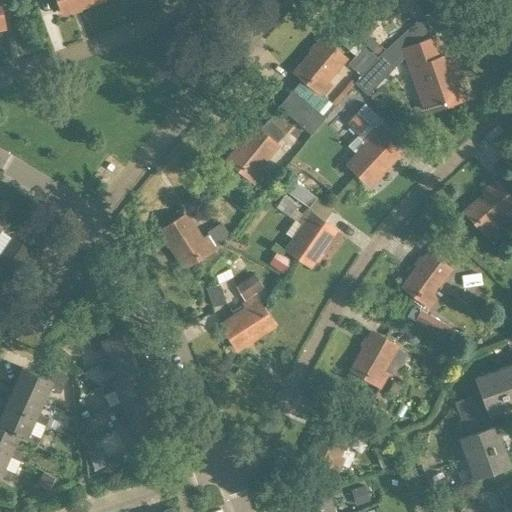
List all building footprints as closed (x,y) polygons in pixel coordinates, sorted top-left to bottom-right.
[(57,0),(62,14),(103,0),(57,0)] [(372,0),(385,18),(396,11),(393,6),(402,0),(372,0)] [(363,42),(368,36),(373,31),(360,19),(350,31),(363,42)] [(376,54),(381,48),(368,36),(363,42),(376,54)] [(404,50),(399,37),(376,59),(354,85),(367,96),(406,56),(426,112),(464,99),(449,56),(440,59),(433,40),(432,40),(404,50)] [(323,40),(295,74),(321,96),(330,86),(326,82),(345,59),(323,40)] [(280,108),(310,134),(324,117),(294,92),(280,108)] [(358,135),(368,125),(356,113),(346,123),(358,135)] [(277,146),(276,145),(259,131),(255,128),(227,161),(264,191),(273,181),(258,169),(277,146)] [(368,144),(357,156),(348,166),(369,185),(399,154),(374,130),(364,140),(368,144)] [(473,221),(487,237),(497,229),(494,224),(511,207),(511,200),(497,183),(464,212),(473,221)] [(308,208),(315,198),(296,184),(289,194),(308,208)] [(276,210),(288,218),(297,206),(285,197),(276,210)] [(287,250),(310,267),(335,231),(307,212),(300,222),(304,225),(287,250)] [(184,268),(213,249),(206,238),(201,241),(185,216),(161,231),(184,268)] [(222,223),(207,233),(216,246),(225,240),(224,238),(229,235),(222,223)] [(466,228),(457,236),(462,241),(471,234),(466,228)] [(0,293),(29,251),(13,240),(0,258),(0,293)] [(284,274),(291,263),(276,252),(268,264),(284,274)] [(438,297),(433,294),(451,270),(428,253),(402,287),(430,308),(438,297)] [(237,350),(273,327),(253,295),(263,287),(254,274),(236,286),(246,304),(243,305),(246,310),(222,326),(237,350)] [(213,307),(226,303),(220,283),(207,287),(213,307)] [(419,311),(412,307),(406,317),(414,321),(413,322),(447,341),(454,329),(420,310),(419,311)] [(104,349),(109,361),(110,361),(140,347),(130,327),(89,346),(93,354),(104,349)] [(380,387),(387,376),(382,373),(397,347),(372,333),(351,370),(380,387)] [(59,347),(53,354),(63,362),(69,355),(59,347)] [(110,361),(109,361),(99,366),(102,374),(113,368),(118,380),(100,388),(100,389),(149,366),(140,347),(110,361)] [(511,365),(494,372),(504,399),(511,395),(511,365)] [(149,366),(100,389),(104,396),(115,391),(120,403),(150,388),(142,370),(149,367),(149,366)] [(13,389),(43,402),(49,390),(60,395),(63,387),(22,368),(13,389)] [(474,379),(476,386),(479,394),(482,402),(485,410),(487,416),(499,411),(496,402),(504,399),(494,372),(474,379)] [(394,383),(386,395),(395,400),(402,388),(394,383)] [(150,388),(120,403),(109,408),(113,416),(124,410),(129,422),(159,408),(150,388)] [(43,402),(13,389),(4,408),(34,422),(45,427),(49,419),(38,414),(43,402)] [(482,402),(479,394),(470,398),(473,406),(482,402)] [(454,403),(457,411),(467,408),(464,400),(454,403)] [(485,410),(482,402),(473,406),(476,414),(485,410)] [(88,411),(86,406),(81,411),(82,421),(90,417),(88,411)] [(362,436),(370,420),(345,407),(338,424),(325,419),(307,458),(338,472),(344,460),(339,458),(351,431),(362,436)] [(34,422),(4,408),(0,416),(0,428),(18,437),(18,438),(36,446),(40,439),(29,434),(34,422)] [(159,408),(129,422),(135,434),(124,440),(128,447),(169,428),(159,408)] [(467,408),(457,411),(460,420),(470,416),(467,408)] [(488,419),(487,416),(485,410),(476,414),(479,422),(488,419)] [(470,416),(460,420),(463,428),(473,424),(470,416)] [(49,419),(46,426),(54,430),(58,423),(49,419)] [(473,424),(463,428),(466,436),(476,433),(473,424)] [(476,433),(466,436),(458,439),(466,460),(493,449),(490,441),(499,438),(495,426),(476,433)] [(18,437),(0,428),(0,452),(10,457),(9,457),(20,462),(24,454),(13,449),(18,438),(18,437)] [(382,469),(399,462),(392,445),(375,451),(382,469)] [(93,471),(106,466),(99,449),(86,454),(93,471)] [(493,449),(466,460),(473,480),(510,467),(505,455),(496,458),(493,449)] [(4,469),(9,457),(10,457),(0,452),(0,476),(11,482),(15,474),(4,469)] [(404,485),(416,480),(412,469),(400,473),(404,485)] [(50,492),(56,479),(44,473),(38,486),(50,492)] [(352,490),(357,505),(370,501),(365,485),(352,490)] [(294,509),(295,511),(333,511),(326,488),(308,494),(311,503),(294,509)]
